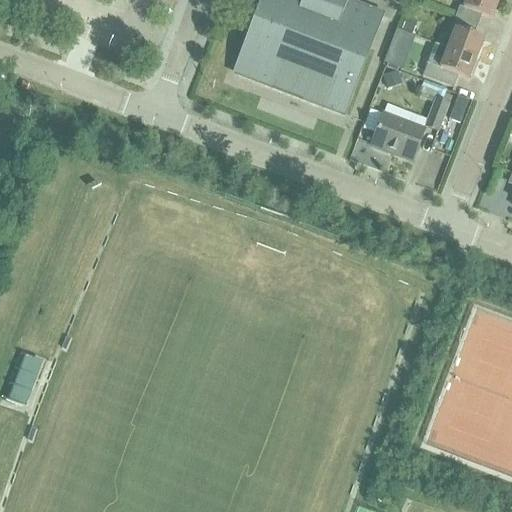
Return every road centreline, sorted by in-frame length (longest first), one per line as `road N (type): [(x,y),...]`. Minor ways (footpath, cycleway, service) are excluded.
road 1 (residential): [(448,225),(0,53)]
road 2 (residential): [(448,225),(511,60)]
